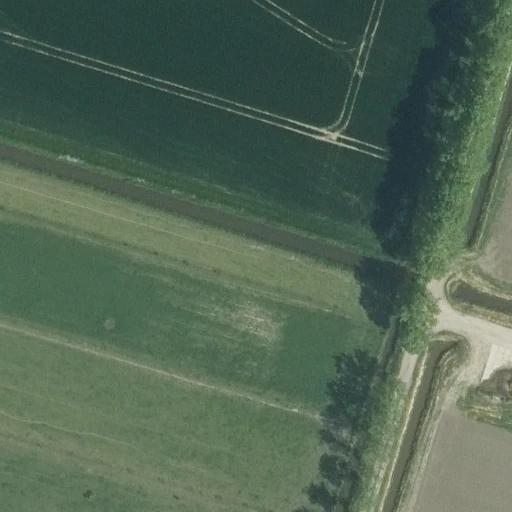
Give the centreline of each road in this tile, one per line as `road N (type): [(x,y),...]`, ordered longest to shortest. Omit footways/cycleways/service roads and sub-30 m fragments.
road 1 (track): [(422,304),(511,0)]
road 2 (track): [(362,511),(422,304)]
